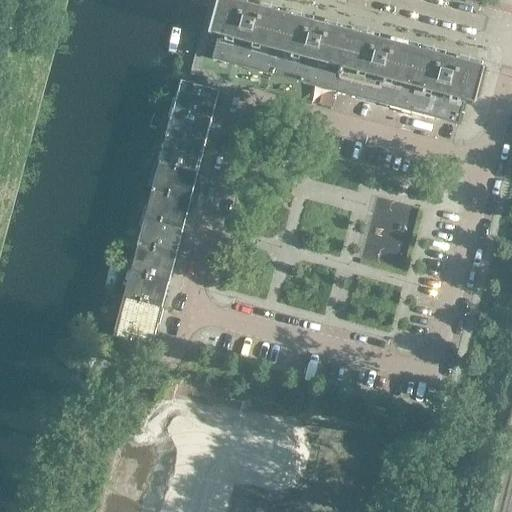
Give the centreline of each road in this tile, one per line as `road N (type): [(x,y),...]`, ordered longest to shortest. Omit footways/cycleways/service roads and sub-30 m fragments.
road 1 (residential): [(485,163),(430,367),(208,314),(196,309),(191,293),(239,114),(246,99),(264,101)]
road 2 (residential): [(264,101),(485,163)]
road 3 (unknown): [(430,367),(453,390),(421,511)]
